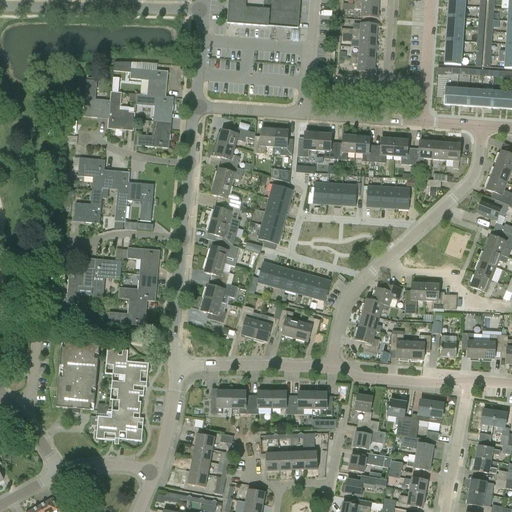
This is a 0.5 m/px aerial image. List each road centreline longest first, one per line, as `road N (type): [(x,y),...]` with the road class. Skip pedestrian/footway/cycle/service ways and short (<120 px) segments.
road 1 (residential): [(329,369),(349,299),(472,178),(481,127)]
road 2 (residential): [(172,369),(194,106)]
road 3 (residential): [(202,10),(0,8)]
road 4 (residential): [(329,369),(172,369)]
road 5 (residential): [(467,384),(329,369)]
road 6 (residential): [(445,511),(467,384)]
road 7 (residential): [(423,122),(429,0)]
